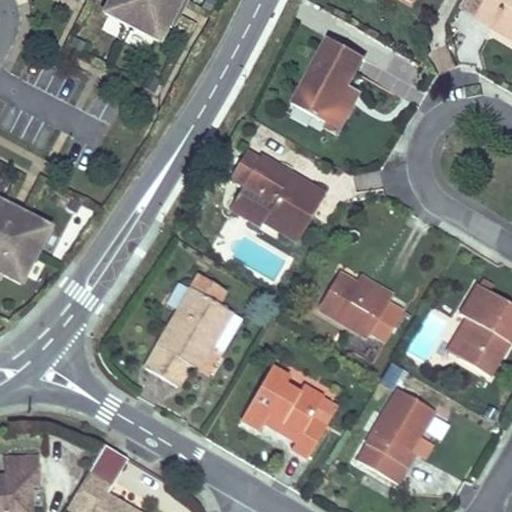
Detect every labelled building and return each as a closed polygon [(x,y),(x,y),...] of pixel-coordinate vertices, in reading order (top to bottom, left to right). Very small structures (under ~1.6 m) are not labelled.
[(110,0),(104,14),(159,42),(168,24),(168,23),(166,22),(177,0),(110,0)] [(185,0),(177,0),(166,22),(168,23),(168,24),(173,26),(185,0)] [(465,0),(460,8),(477,18),(487,0),(465,0)] [(511,0),(487,0),(477,18),(493,27),(497,20),(511,29),(511,0)] [(493,27),(511,38),(511,29),(497,20),(493,27)] [(293,105),(328,124),(348,87),(364,58),(330,39),(293,105)] [(359,93),(348,87),(328,124),(325,129),(336,135),(359,93)] [(304,184),(304,185),(299,193),(284,184),(289,176),(290,175),(260,158),(259,160),(246,152),(230,179),(243,187),(230,210),(261,228),(264,223),(297,242),(325,195),(304,184)] [(304,185),(289,176),(284,184),(299,193),(304,185)] [(0,199),(0,200),(0,207),(28,222),(29,220),(30,220),(32,215),(0,199)] [(49,230),(30,220),(29,220),(28,222),(0,207),(0,271),(2,273),(2,275),(20,284),(49,230)] [(394,294),(381,287),(377,294),(357,282),(339,272),(316,312),(366,341),(369,336),(389,302),(394,294)] [(361,275),(357,282),(377,294),(381,287),(361,275)] [(197,372),(212,347),(231,314),(216,305),(225,291),(199,276),(157,348),(145,370),(176,388),(189,367),(197,372)] [(459,315),(466,319),(476,325),(456,358),(483,374),(491,359),(498,364),(510,344),(501,339),(506,331),(511,334),(511,307),(489,294),(493,286),(482,280),(478,287),(476,286),(459,315)] [(405,311),(389,302),(369,336),(385,345),(405,311)] [(242,320),(231,314),(212,347),(223,353),(242,320)] [(446,352),(456,358),(476,325),(466,319),(446,352)] [(510,344),(511,340),(511,334),(506,331),(501,339),(510,344)] [(490,378),(498,364),(491,359),(483,374),(490,378)] [(259,431),(263,423),(267,416),(281,424),(277,431),(296,442),(292,450),(307,459),(325,429),(310,420),(322,399),(302,387),(298,395),(284,387),(288,380),(271,369),(241,421),(259,431)] [(399,486),(417,456),(412,454),(421,439),(436,414),(395,390),(364,444),(365,445),(356,461),(399,486)] [(337,408),(322,399),(310,420),(325,429),(337,408)] [(263,423),(277,431),(281,424),(267,416),(263,423)] [(421,439),(412,454),(417,456),(426,461),(434,446),(421,439)] [(0,511),(31,511),(31,488),(39,488),(38,458),(4,459),(5,477),(0,477),(0,511)] [(135,511),(106,494),(112,485),(89,472),(67,509),(72,511),(135,511)]
